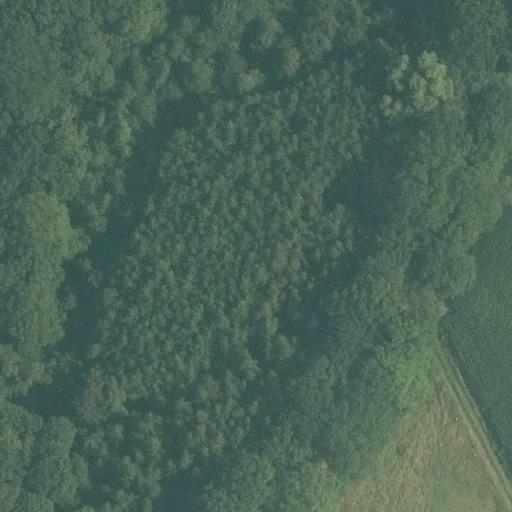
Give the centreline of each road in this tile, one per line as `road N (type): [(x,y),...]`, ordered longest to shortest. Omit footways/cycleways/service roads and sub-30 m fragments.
road 1 (unclassified): [(260,511),(364,369),(414,267),(489,61),(497,0)]
road 2 (track): [(0,64),(15,209),(0,392)]
